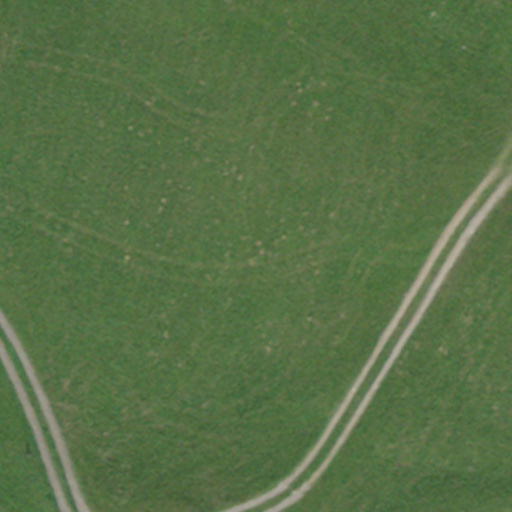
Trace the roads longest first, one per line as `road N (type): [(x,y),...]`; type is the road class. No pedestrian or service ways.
road 1 (track): [(241,511),(306,481),(511,170)]
road 2 (track): [(79,511),(34,396),(0,348)]
